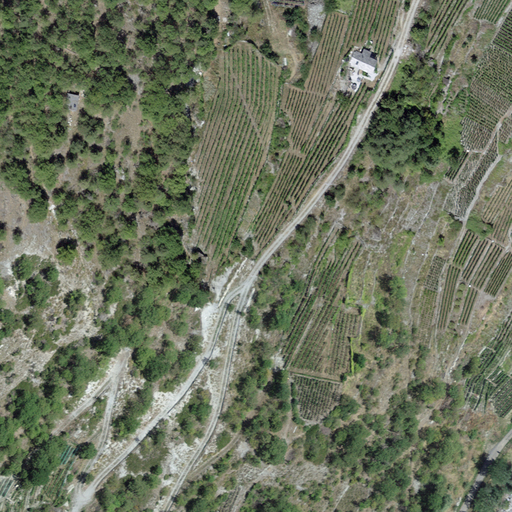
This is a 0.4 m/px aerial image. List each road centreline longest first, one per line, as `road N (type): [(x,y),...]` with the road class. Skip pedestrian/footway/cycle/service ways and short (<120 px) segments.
road 1 (track): [(416,0),(384,84),(330,175),(244,289),(213,430),(162,511)]
road 2 (track): [(244,289),(225,305),(179,392),(77,498),(111,374),(19,473)]
